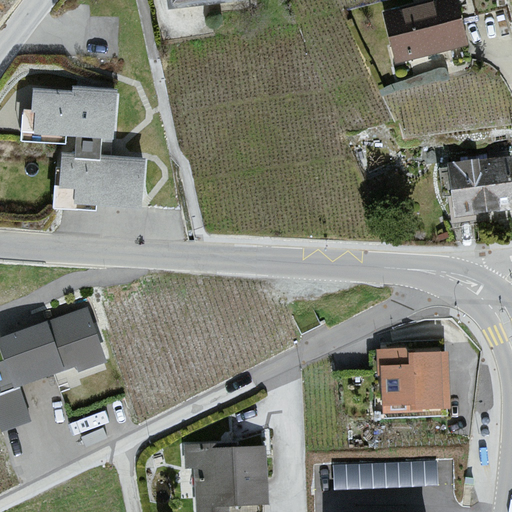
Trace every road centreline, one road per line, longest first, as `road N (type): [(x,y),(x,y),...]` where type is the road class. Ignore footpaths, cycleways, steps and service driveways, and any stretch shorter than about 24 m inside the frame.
road 1 (tertiary): [(439,273),(0,243)]
road 2 (unclassified): [(114,451),(416,300),(439,273)]
road 3 (unclassified): [(0,508),(114,451)]
